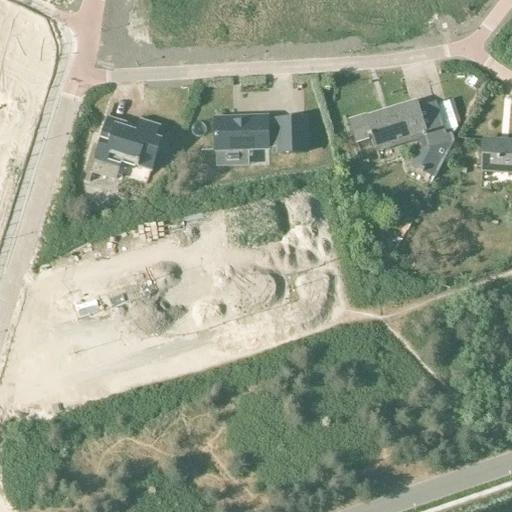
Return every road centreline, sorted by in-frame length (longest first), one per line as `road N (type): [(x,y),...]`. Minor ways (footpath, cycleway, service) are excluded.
road 1 (residential): [(73,78),(448,56),(475,47)]
road 2 (unclassified): [(0,320),(73,78)]
road 3 (tertiary): [(376,511),(511,463)]
